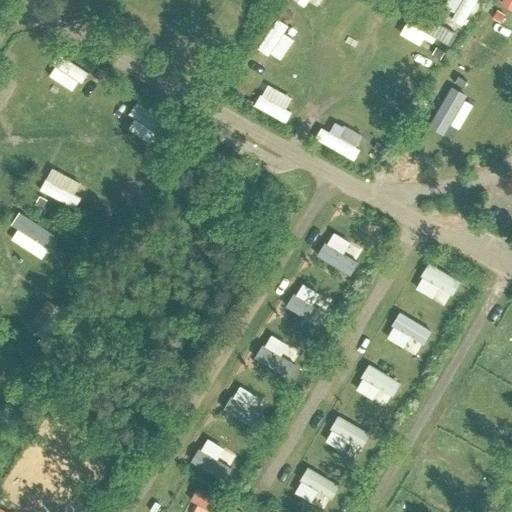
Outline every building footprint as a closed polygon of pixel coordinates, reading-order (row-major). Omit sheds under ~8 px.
[(470,0),(453,0),(438,22),(458,36),(479,6),(470,0)] [(422,54),(425,41),(401,35),(398,49),(422,54)] [(442,114),(436,127),(493,154),(511,114),(446,84),(434,110),(442,114)] [(256,110),(283,124),(292,106),(265,92),(256,110)] [(134,117),(124,136),(151,150),(161,131),(134,117)] [(64,195),(69,186),(50,177),(39,197),(73,215),(80,203),(64,195)] [(56,244),(45,262),(75,280),(86,263),(56,244)] [(438,415),(425,440),(434,445),(447,420),(438,415)]
